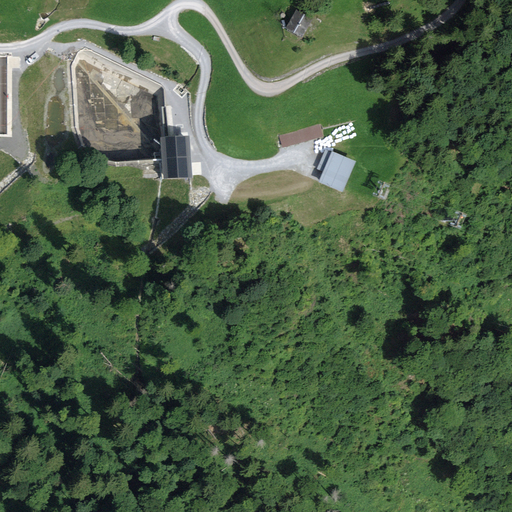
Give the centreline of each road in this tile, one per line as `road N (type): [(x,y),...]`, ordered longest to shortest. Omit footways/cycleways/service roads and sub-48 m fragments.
road 1 (track): [(165,18),(185,1),(203,3),(244,76),(267,92),(310,67),(422,31),(461,0)]
road 2 (track): [(165,18),(207,55),(200,141)]
road 3 (track): [(36,42),(81,23),(132,31),(165,18)]
